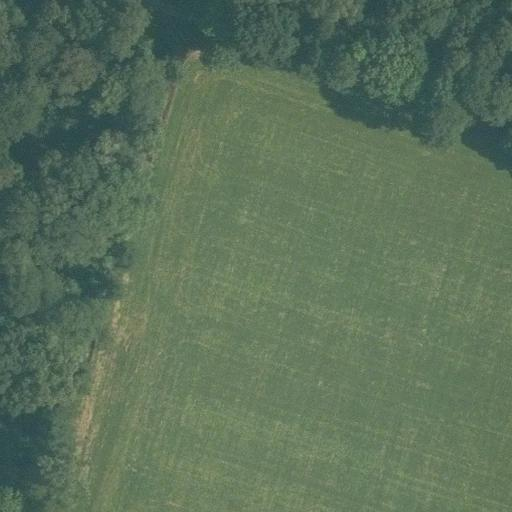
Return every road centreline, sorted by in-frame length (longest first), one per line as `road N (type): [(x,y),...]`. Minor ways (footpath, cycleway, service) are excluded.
road 1 (track): [(177,12),(14,511)]
road 2 (track): [(511,120),(134,0)]
